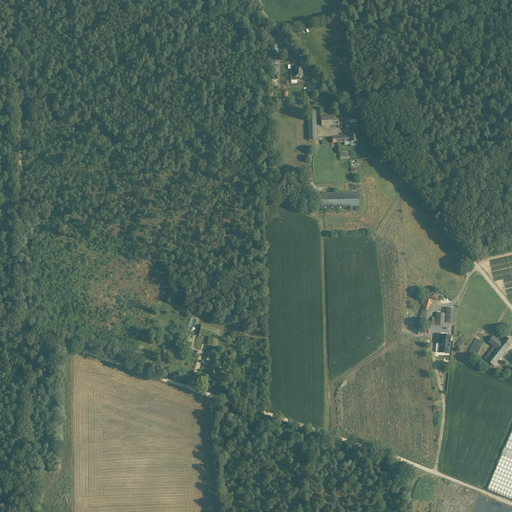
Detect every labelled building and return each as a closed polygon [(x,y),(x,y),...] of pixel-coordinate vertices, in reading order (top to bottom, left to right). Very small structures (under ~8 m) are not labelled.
[(290,81),(300,81),(300,77),(303,77),(302,68),(300,68),(299,65),(290,65),(290,81)] [(321,126),(334,125),(333,117),(321,117),(321,126)] [(349,136),(333,137),(333,143),(344,142),(350,142),(350,143),(358,142),(357,133),(359,133),(358,128),(358,124),(357,124),(356,120),(350,121),(350,124),(349,124),(350,129),(351,134),(349,134),(349,136)] [(308,125),(308,141),(309,141),(315,140),(316,140),(316,124),(308,125)] [(359,193),(319,193),(319,209),(359,208),(359,193)] [(436,291),(432,298),(438,302),(443,296),(436,291)] [(427,293),(425,300),(420,319),(425,320),(432,295),(427,293)] [(455,309),(446,308),(445,324),(454,324),(455,309)] [(445,314),(436,313),(435,326),(444,327),(445,314)] [(192,317),(189,328),(197,330),(200,319),(192,317)] [(212,345),(215,346),(217,330),(201,325),(199,329),(199,331),(200,331),(209,334),(209,336),(208,336),(207,345),(212,346),(212,345)] [(450,337),(437,335),(437,343),(440,344),(449,345),(450,337)] [(502,343),(493,337),(489,343),(494,347),(484,359),(494,367),(509,349),(501,343),(502,343)] [(511,344),(511,341),(506,337),(502,343),(501,343),(509,349),(511,344)] [(484,343),(476,339),(468,354),(477,358),(484,343)] [(449,345),(440,344),(439,353),(448,354),(449,345)] [(210,361),(213,351),(207,350),(204,360),(210,361)] [(511,431),(505,448),(502,455),(487,490),(511,500),(511,431)]
